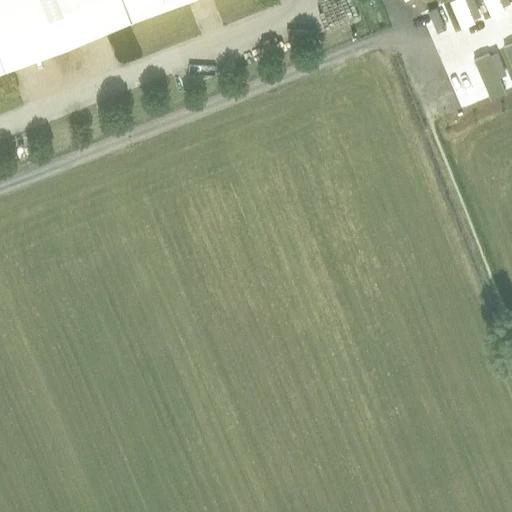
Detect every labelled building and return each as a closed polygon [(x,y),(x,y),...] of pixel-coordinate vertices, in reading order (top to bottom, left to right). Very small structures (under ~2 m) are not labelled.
[(0,0),(0,73),(28,63),(75,45),(189,0),(0,0)] [(466,0),(452,0),(450,1),(460,28),(475,22),(466,0)] [(500,0),(483,0),(490,15),(504,9),(500,0)] [(488,54),(475,60),(490,97),(495,97),(501,94),(504,91),(488,54)] [(511,116),(484,128),(490,143),(511,133),(511,116)]
